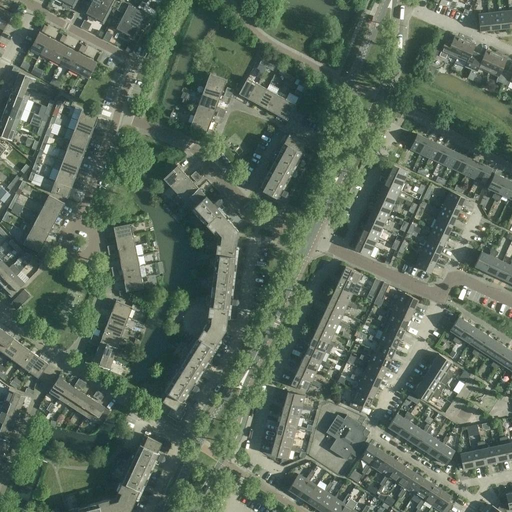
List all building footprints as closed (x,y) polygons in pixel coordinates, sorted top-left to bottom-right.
[(76,0),(58,0),(63,2),(62,5),(63,6),(66,8),(68,7),(69,5),(73,7),(76,0)] [(103,0),(91,0),(89,4),(99,9),(103,0)] [(122,1),(120,0),(103,0),(99,9),(108,14),(111,7),(113,8),(112,11),(112,13),(115,14),(122,1)] [(137,8),(122,1),(115,14),(118,15),(119,15),(121,12),(123,13),(119,20),(129,25),(137,8)] [(108,14),(99,9),(89,4),(84,13),(88,15),(87,18),(88,19),(91,21),(93,20),(94,18),(103,23),(108,14)] [(129,25),(138,29),(141,23),(143,24),(142,26),(143,28),(145,30),(147,26),(152,16),(137,8),(129,25)] [(2,9),(0,13),(0,27),(4,30),(12,14),(2,9)] [(509,11),(499,12),(501,29),(511,28),(509,11)] [(490,30),(501,29),(499,12),(489,13),(490,30)] [(490,30),(489,13),(478,14),(480,31),(490,30)] [(138,29),(129,25),(119,20),(115,29),(124,34),(123,36),(123,38),(126,39),(128,39),(129,37),(133,39),(138,29)] [(41,53),(49,38),(39,32),(31,48),(41,53)] [(444,44),(439,56),(445,58),(447,54),(457,58),(465,40),(455,36),(452,41),(447,38),(444,44)] [(41,53),(50,58),(58,43),(49,38),(41,53)] [(471,70),(476,58),(470,55),(475,44),(465,40),(457,58),(466,63),(464,67),(471,70)] [(438,42),(431,56),(435,58),(438,54),(435,53),(438,46),(440,47),(442,43),(438,42)] [(50,58),(60,63),(68,48),(58,43),(50,58)] [(78,53),(68,48),(60,63),(69,68),(78,53)] [(488,72),(496,54),(486,49),(481,60),(476,58),(471,70),(477,72),(479,68),(488,72)] [(69,68),(79,73),(87,58),(78,53),(69,68)] [(502,84),(507,72),(502,69),(506,58),(496,54),(488,72),(498,76),(496,81),(502,84)] [(79,73),(89,79),(97,63),(87,58),(79,73)] [(15,83),(31,89),(35,79),(19,73),(20,70),(13,67),(12,72),(16,73),(15,76),(17,77),(15,83)] [(471,70),(468,75),(474,78),(477,72),(471,70)] [(511,82),(511,73),(507,72),(502,84),(508,86),(510,82),(511,82)] [(226,80),(210,74),(206,84),(223,90),(226,80)] [(248,101),(257,84),(247,78),(239,94),(245,97),(244,99),(248,101)] [(9,92),(27,100),(31,89),(15,83),(12,89),(10,88),(9,92)] [(219,101),(220,96),(223,90),(206,84),(202,94),(219,101)] [(267,89),(257,84),(248,101),(251,103),(252,101),(258,104),(267,89)] [(267,89),(258,104),(264,108),(263,109),(267,111),(276,94),(267,89)] [(27,100),(9,92),(7,96),(9,97),(7,103),(23,110),(27,100)] [(215,111),(219,101),(202,94),(198,105),(215,111)] [(286,99),(281,96),(276,94),(267,111),(270,114),(271,112),(277,115),(286,99)] [(286,99),(277,115),(283,118),(282,120),(286,122),(288,120),(287,120),(296,105),(286,99)] [(1,113),(20,120),(23,110),(7,103),(5,109),(3,108),(1,113)] [(211,121),(215,111),(198,105),(195,115),(211,121)] [(78,120),(94,127),(98,116),(82,110),(78,120)] [(0,121),(0,123),(16,130),(20,120),(1,113),(0,115),(0,116),(2,117),(0,121)] [(208,130),(211,121),(195,115),(191,125),(207,131),(206,134),(213,137),(215,132),(208,130)] [(78,120),(74,131),(91,137),(94,127),(78,120)] [(16,130),(0,123),(0,135),(12,140),(16,130)] [(87,147),(91,137),(74,131),(70,141),(87,147)] [(306,143),(289,134),(259,188),(276,198),(276,197),(281,200),(284,196),(286,197),(288,195),(288,193),(287,191),(281,188),(306,143)] [(420,154),(427,139),(417,134),(410,149),(420,154)] [(39,142),(35,141),(27,138),(25,143),(33,146),(32,148),(36,150),(39,142)] [(436,143),(427,139),(420,154),(429,158),(436,143)] [(83,157),(87,147),(70,141),(66,151),(83,157)] [(429,158),(438,162),(445,147),(436,143),(429,158)] [(438,162),(447,167),(454,151),(445,147),(438,162)] [(66,151),(63,161),(79,167),(83,157),(66,151)] [(447,167),(457,171),(464,156),(454,151),(447,167)] [(457,171),(466,175),(473,160),(464,156),(457,171)] [(56,158),(52,169),(75,177),(79,167),(63,161),(56,158)] [(466,175),(475,180),(482,164),(473,160),(466,175)] [(24,173),(29,167),(26,164),(21,171),(24,173)] [(485,184),(492,169),(482,164),(475,180),(485,184)] [(389,175),(404,182),(409,172),(393,165),(389,175)] [(178,166),(163,179),(171,187),(185,174),(178,166)] [(52,169),(48,179),(55,181),(72,187),(75,177),(52,169)] [(194,179),(199,175),(196,171),(191,176),(194,179)] [(31,172),(28,180),(32,181),(34,178),(40,181),(42,177),(35,174),(31,172)] [(192,181),(185,174),(171,187),(178,194),(192,181)] [(494,174),(487,188),(495,192),(494,194),(493,194),(492,197),(495,200),(505,179),(494,174)] [(199,175),(194,179),(197,183),(202,178),(199,175)] [(400,191),(404,182),(389,175),(384,184),(400,191)] [(12,182),(15,184),(20,178),(17,176),(12,182)] [(511,190),(511,181),(505,179),(495,200),(499,201),(501,197),(500,197),(501,194),(509,198),(511,190)] [(72,187),(55,181),(51,192),(68,198),(72,187)] [(185,202),(199,188),(192,181),(178,194),(185,202)] [(15,184),(12,182),(7,188),(10,190),(15,184)] [(384,184),(380,193),(396,200),(400,191),(384,184)] [(2,188),(0,190),(0,199),(3,203),(10,194),(2,188)] [(206,196),(199,188),(185,202),(192,209),(206,196)] [(445,201),(461,208),(465,198),(450,191),(445,201)] [(391,209),(396,200),(380,193),(376,202),(391,209)] [(65,203),(62,202),(49,195),(44,205),(59,214),(65,203)] [(218,237),(209,306),(207,321),(207,323),(159,399),(163,402),(158,409),(176,421),(178,421),(180,420),(185,412),(183,410),(187,404),(181,401),(187,392),(192,395),(194,391),(195,392),(196,392),(197,392),(198,392),(198,391),(199,391),(199,390),(199,389),(199,388),(199,387),(198,387),(192,383),(226,330),(227,323),(227,319),(234,320),(236,319),(237,317),(238,309),(234,309),(235,304),(236,304),(237,304),(238,303),(238,302),(239,302),(239,301),(238,300),(238,299),(237,299),(236,299),(230,298),(238,231),(220,211),(224,207),(221,204),(222,203),(222,202),(222,201),(222,200),(222,199),(221,199),(220,198),(219,198),(218,199),(213,204),(206,196),(192,209),(218,237)] [(445,201),(441,210),(456,217),(461,208),(445,201)] [(376,202),(372,212),(387,219),(391,209),(376,202)] [(54,223),(59,214),(44,205),(39,215),(54,223)] [(23,207),(20,212),(26,215),(29,210),(23,207)] [(441,210),(437,219),(452,226),(456,217),(441,210)] [(372,212),(367,221),(383,228),(387,219),(372,212)] [(49,233),(54,223),(39,215),(34,224),(49,233)] [(437,219),(432,228),(448,235),(452,226),(437,219)] [(367,221),(363,230),(378,237),(383,228),(367,221)] [(44,242),(49,233),(34,224),(29,234),(44,242)] [(133,235),(131,224),(114,227),(113,224),(106,226),(107,230),(114,229),(116,238),(133,235)] [(409,229),(413,231),(419,233),(420,229),(411,225),(409,229)] [(443,245),(448,235),(432,228),(428,238),(443,245)] [(374,246),(378,237),(363,230),(359,239),(374,246)] [(44,242),(29,234),(23,244),(39,252),(37,255),(44,258),(46,254),(40,251),(44,242)] [(135,245),(133,235),(116,238),(118,249),(135,245)] [(428,238),(424,247),(439,254),(443,245),(428,238)] [(14,248),(17,245),(11,239),(8,242),(14,248)] [(354,249),(370,256),(374,246),(359,239),(354,249)] [(485,271),(495,250),(497,245),(493,244),(491,249),(490,252),(489,255),(481,252),(474,266),(485,271)] [(17,245),(14,248),(19,253),(22,251),(17,245)] [(118,249),(120,259),(137,256),(135,245),(118,249)] [(435,263),(439,254),(424,247),(419,256),(435,263)] [(495,250),(485,271),(495,276),(502,261),(495,258),(496,255),(497,255),(498,252),(495,250)] [(120,259),(122,270),(139,267),(137,256),(120,259)] [(415,266),(430,273),(435,263),(419,256),(415,266)] [(495,276),(506,281),(511,267),(511,258),(510,262),(511,262),(510,265),(502,261),(495,276)] [(0,276),(9,268),(2,260),(0,261),(0,276)] [(9,268),(0,276),(0,283),(4,288),(17,275),(20,272),(13,264),(9,268)] [(139,267),(122,270),(124,281),(141,277),(146,276),(144,266),(139,267)] [(340,276),(357,284),(361,274),(345,266),(340,276)] [(7,294),(11,298),(13,296),(25,283),(17,275),(4,288),(9,292),(7,294)] [(352,294),(357,284),(340,276),(336,286),(352,294)] [(143,288),(141,277),(124,281),(126,290),(119,291),(120,296),(127,294),(127,292),(143,288)] [(370,290),(375,292),(381,281),(375,278),(370,290)] [(378,294),(384,296),(389,285),(384,282),(378,294)] [(347,305),(352,307),(353,304),(349,301),(352,294),(336,286),(331,296),(348,303),(347,305)] [(17,310),(22,305),(31,296),(24,289),(10,304),(17,310)] [(397,302),(413,310),(418,300),(402,292),(397,302)] [(343,313),(347,305),(348,303),(331,296),(327,306),(343,313)] [(112,312),(128,318),(132,309),(138,311),(140,307),(133,304),(132,307),(116,301),(112,312)] [(397,302),(392,312),(409,320),(413,310),(397,302)] [(327,306),(322,315),(339,323),(338,325),(343,327),(344,323),(340,321),(343,313),(327,306)] [(124,328),(128,318),(112,312),(108,322),(124,328)] [(392,312),(389,320),(388,322),(404,329),(409,320),(392,312)] [(334,333),(338,325),(339,323),(322,315),(318,325),(334,333)] [(456,343),(468,323),(459,317),(450,330),(457,335),(455,338),(455,337),(453,340),(456,343)] [(400,339),(404,329),(388,322),(389,320),(384,318),(382,322),(387,324),(383,332),(400,339)] [(108,322),(104,332),(121,338),(124,328),(108,322)] [(478,330),(468,323),(456,343),(459,345),(461,342),(461,341),(462,339),(469,343),(478,330)] [(318,325),(313,335),(330,343),(329,344),(333,346),(334,347),(335,343),(330,341),(334,333),(318,325)] [(488,336),(478,330),(469,343),(476,348),(475,350),(474,350),(472,353),(475,355),(488,336)] [(4,332),(0,337),(0,350),(3,352),(13,338),(4,332)] [(104,332),(100,342),(117,348),(121,338),(104,332)] [(383,332),(380,340),(379,341),(395,349),(400,339),(383,332)] [(313,335),(309,345),(325,352),(329,354),(333,346),(329,344),(330,343),(313,335)] [(497,342),(488,336),(475,355),(478,357),(480,354),(481,351),(488,355),(497,342)] [(391,359),(395,349),(379,341),(380,340),(375,337),(373,341),(378,343),(374,351),(391,359)] [(13,338),(3,352),(11,359),(22,345),(13,338)] [(113,358),(117,348),(100,342),(97,352),(113,358)] [(507,348),(497,342),(488,355),(495,360),(494,363),(493,362),(491,365),(494,368),(507,348)] [(31,351),(22,345),(11,359),(20,365),(31,351)] [(309,345),(304,355),(320,362),(320,364),(324,366),(326,362),(321,360),(325,352),(309,345)] [(511,360),(511,351),(507,348),(494,368),(498,370),(500,366),(499,366),(501,363),(508,368),(511,360)] [(31,351),(20,365),(29,372),(39,357),(31,351)] [(374,351),(371,359),(370,361),(386,369),(391,359),(374,351)] [(109,369),(113,358),(97,352),(93,361),(87,359),(86,359),(85,363),(92,366),(93,363),(109,369)] [(452,363),(439,354),(432,364),(452,377),(454,373),(451,371),(450,372),(448,370),(452,363)] [(316,372),(320,364),(320,362),(304,355),(300,364),(316,372)] [(39,357),(29,372),(38,378),(48,364),(39,357)] [(371,359),(366,357),(364,361),(369,363),(365,371),(382,378),(386,369),(370,361),(371,359)] [(310,384),(315,386),(317,382),(312,380),(316,372),(300,364),(295,374),(311,382),(310,384)] [(452,377),(432,364),(426,373),(440,382),(444,375),(447,377),(446,378),(449,380),(452,377)] [(365,371),(362,379),(361,381),(377,388),(382,378),(365,371)] [(426,373),(420,383),(440,396),(441,392),(438,390),(438,391),(435,389),(440,382),(426,373)] [(307,392),(310,384),(311,382),(295,374),(290,384),(307,392)] [(59,398),(68,384),(59,377),(49,392),(59,398)] [(362,379),(357,377),(355,380),(360,383),(356,390),(373,398),(377,388),(361,381),(362,379)] [(19,385),(12,380),(10,384),(16,389),(19,385)] [(440,396),(420,383),(413,393),(427,402),(432,394),(434,396),(434,397),(437,399),(440,396)] [(77,389),(68,384),(59,398),(68,404),(77,389)] [(86,395),(77,389),(68,404),(77,410),(86,395)] [(4,400),(21,407),(25,396),(9,390),(4,400)] [(349,406),(361,411),(363,406),(368,408),(373,398),(356,390),(349,406)] [(305,396),(287,391),(284,402),(302,407),(301,409),(306,410),(307,406),(302,405),(305,396)] [(95,401),(86,395),(77,410),(86,416),(95,401)] [(17,417),(21,407),(4,400),(2,405),(0,404),(0,410),(1,410),(17,417)] [(95,401),(86,416),(95,422),(105,407),(95,401)] [(299,417),(301,409),(302,407),(284,402),(282,412),(299,417)] [(0,421),(13,427),(17,417),(1,410),(0,411),(0,421)] [(282,412),(279,423),(296,428),(296,430),(301,431),(302,427),(297,426),(299,417),(282,412)] [(397,413),(388,427),(398,433),(410,414),(407,412),(405,415),(405,416),(404,418),(397,413)] [(410,414),(398,433),(407,440),(416,426),(409,422),(411,419),(413,416),(410,414)] [(368,435),(367,431),(367,429),(365,428),(366,427),(347,415),(344,419),(337,415),(326,432),(336,439),(329,449),(347,460),(351,454),(355,456),(356,456),(368,437),(367,437),(368,435)] [(13,427),(0,421),(0,433),(9,437),(13,427)] [(293,438),(296,430),(296,428),(279,423),(276,433),(293,438)] [(407,440),(417,446),(430,426),(426,424),(424,428),(425,428),(423,431),(416,426),(407,440)] [(417,446),(426,452),(435,438),(428,434),(430,431),(431,432),(433,429),(430,426),(417,446)] [(276,433),(273,444),(291,448),(290,450),(295,452),(296,448),(291,446),(293,438),(276,433)] [(435,438),(426,452),(436,458),(445,445),(449,439),(448,438),(450,435),(446,433),(445,437),(443,440),(444,440),(442,443),(435,438)] [(68,510),(68,511),(129,511),(153,462),(158,465),(160,460),(161,460),(162,461),(163,461),(163,460),(164,460),(165,459),(165,458),(165,457),(164,456),(163,455),(157,453),(162,443),(144,435),(115,498),(68,510)] [(508,460),(503,437),(499,438),(500,442),(501,442),(502,445),(493,447),(497,462),(508,460)] [(508,460),(511,459),(511,442),(508,444),(507,441),(508,440),(507,437),(503,437),(508,460)] [(167,454),(169,450),(171,445),(171,444),(171,443),(170,442),(166,440),(161,451),(167,454)] [(471,451),(475,467),(486,465),(481,442),(477,443),(478,447),(479,447),(479,450),(471,451)] [(497,462),(493,447),(485,448),(485,445),(486,445),(485,442),(481,442),(486,465),(497,462)] [(360,458),(367,463),(369,465),(379,450),(369,443),(360,458)] [(270,454),(288,459),(290,450),(291,448),(273,444),(270,454)] [(455,462),(456,454),(454,453),(455,451),(445,445),(436,458),(446,465),(450,458),(455,462)] [(388,455),(379,450),(369,465),(367,463),(364,468),(368,470),(371,466),(378,470),(388,455)] [(475,467),(471,451),(456,454),(455,462),(461,460),(463,470),(475,467)] [(397,461),(388,455),(378,470),(385,475),(387,476),(397,461)] [(406,467),(397,461),(387,476),(385,475),(382,480),(386,482),(389,477),(396,482),(406,467)] [(312,477),(315,472),(313,471),(317,465),(315,464),(312,470),(309,475),(312,477)] [(396,482),(403,487),(405,488),(415,473),(406,467),(396,482)] [(424,479),(415,473),(405,488),(403,487),(401,491),(404,494),(407,489),(414,494),(424,479)] [(309,481),(312,477),(309,475),(306,479),(298,474),(288,489),(298,495),(307,480),(309,481)] [(433,485),(424,479),(414,494),(422,499),(423,500),(433,485)] [(317,486),(309,481),(307,480),(298,495),(307,501),(317,486)] [(382,480),(380,484),(379,484),(377,487),(380,489),(377,493),(379,494),(384,488),(383,487),(386,482),(382,480)] [(432,506),(442,491),(433,485),(423,500),(422,499),(419,503),(422,505),(425,501),(432,506)] [(316,507),(326,492),(327,493),(330,489),(327,487),(324,491),(317,486),(307,501),(316,507)] [(442,511),(448,511),(454,504),(449,501),(452,497),(442,491),(432,506),(442,511)] [(325,511),(335,498),(327,493),(326,492),(316,507),(323,511),(325,511)] [(502,505),(506,511),(511,509),(511,492),(506,494),(508,503),(502,505)] [(346,505),(348,501),(345,498),(342,503),(335,498),(325,511),(338,511),(344,504),(346,505)]
